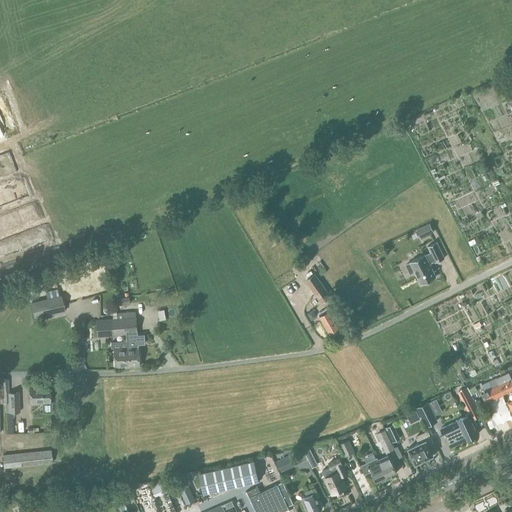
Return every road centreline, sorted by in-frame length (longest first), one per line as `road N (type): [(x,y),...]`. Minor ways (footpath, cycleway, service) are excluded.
road 1 (residential): [(0,375),(186,368),(328,348),(511,261)]
road 2 (residential): [(511,436),(355,511)]
